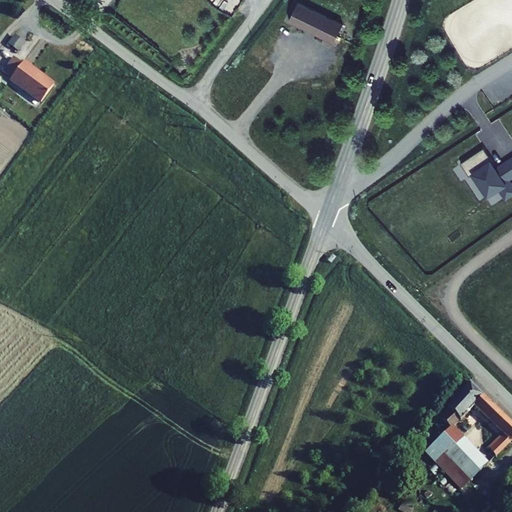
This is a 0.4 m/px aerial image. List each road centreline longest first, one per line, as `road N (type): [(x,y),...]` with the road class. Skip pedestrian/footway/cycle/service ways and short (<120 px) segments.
road 1 (tertiary): [(217,511),(325,217)]
road 2 (unclassified): [(511,403),(325,217)]
road 3 (residential): [(342,176),(378,168),(511,61)]
road 4 (tertiary): [(342,176),(400,0)]
road 5 (unclassified): [(190,102),(325,217)]
road 6 (unclassified): [(52,0),(190,102)]
road 7 (residential): [(190,102),(266,0)]
